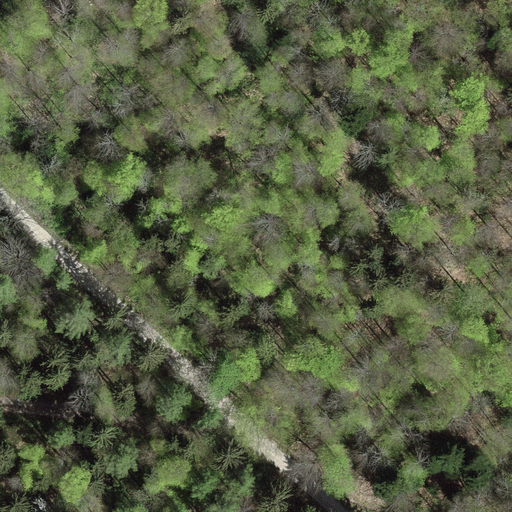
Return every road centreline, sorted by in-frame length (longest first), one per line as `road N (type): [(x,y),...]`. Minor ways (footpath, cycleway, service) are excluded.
road 1 (track): [(242,422),(0,191)]
road 2 (track): [(0,403),(141,425),(242,422)]
road 3 (track): [(340,511),(242,422)]
